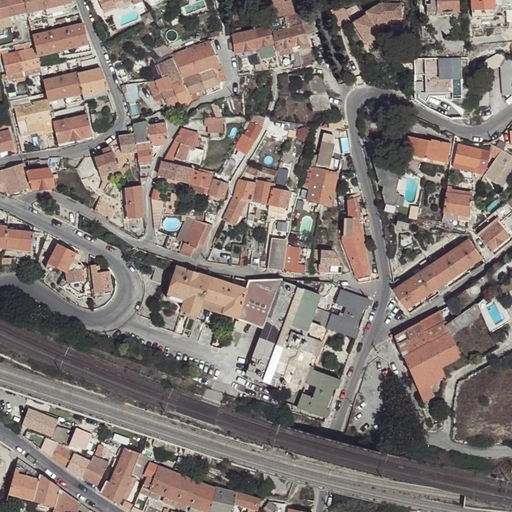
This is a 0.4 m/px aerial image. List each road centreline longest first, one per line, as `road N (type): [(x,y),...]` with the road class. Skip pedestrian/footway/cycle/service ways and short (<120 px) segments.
road 1 (residential): [(382,295),(387,277),(353,99),(378,90),(480,137),(511,109)]
road 2 (residential): [(16,209),(114,261),(124,275),(123,298),(97,321),(31,287),(0,282)]
road 3 (residential): [(79,0),(124,120),(93,148),(0,162)]
road 4 (residential): [(222,42),(228,86),(187,110),(152,170),(147,246)]
road 5 (residential): [(370,331),(390,351),(432,441),(511,451)]
road 6 (residential): [(511,244),(400,325),(374,318)]
road 7 (residential): [(198,262),(267,122)]
road 8 (residential): [(147,246),(55,197),(16,209)]
road 9 (residential): [(0,430),(110,511)]
